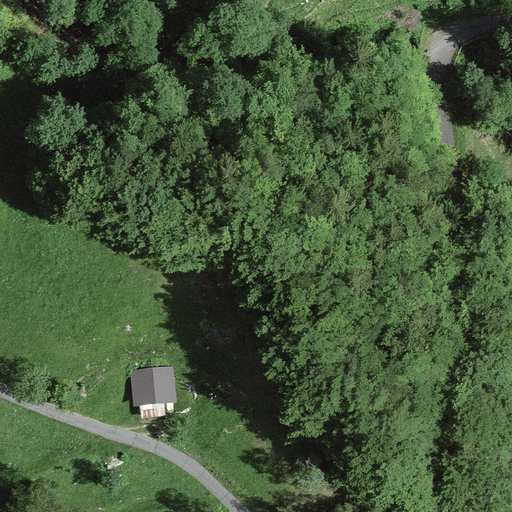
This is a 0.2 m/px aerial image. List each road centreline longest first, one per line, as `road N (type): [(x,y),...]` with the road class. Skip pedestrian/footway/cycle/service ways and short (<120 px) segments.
road 1 (track): [(431,511),(442,474),(453,193),(439,75),(448,45),(467,28),(511,21)]
road 2 (track): [(0,389),(195,466),(236,511)]
road 3 (track): [(439,75),(343,64),(283,76),(259,64),(254,47),(266,0)]
